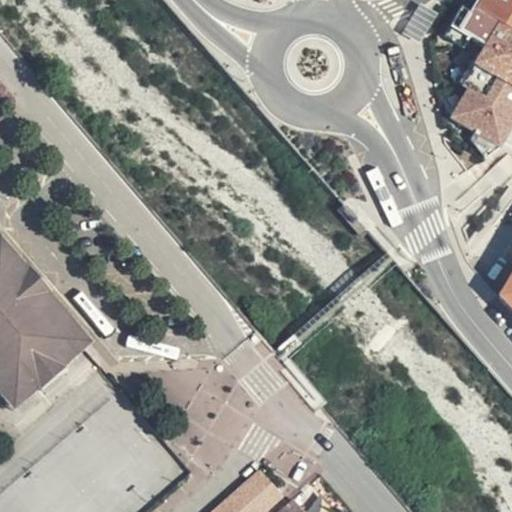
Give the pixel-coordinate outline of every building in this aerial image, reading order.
[(511,0),(475,0),(460,30),(484,42),(472,65),(494,76),(486,92),(466,83),(448,119),(508,148),(511,139),(511,0)] [(61,361),(66,367),(92,343),(64,311),(0,236),(0,256),(17,276),(20,273),(81,343),(61,361)] [(0,378),(17,399),(33,384),(30,381),(55,358),(59,362),(61,361),(81,343),(20,273),(17,276),(0,256),(0,378)] [(511,314),(511,276),(498,299),(511,314)] [(33,384),(39,391),(40,392),(66,368),(66,367),(61,361),(59,362),(55,358),(30,381),(33,384)] [(0,397),(13,413),(39,391),(33,384),(17,399),(0,378),(0,397)] [(261,511),(280,494),(259,472),(214,511),(261,511)] [(304,511),(330,511),(314,500),(305,511),(304,511)] [(300,511),(291,501),(287,504),(278,511),(300,511)]
